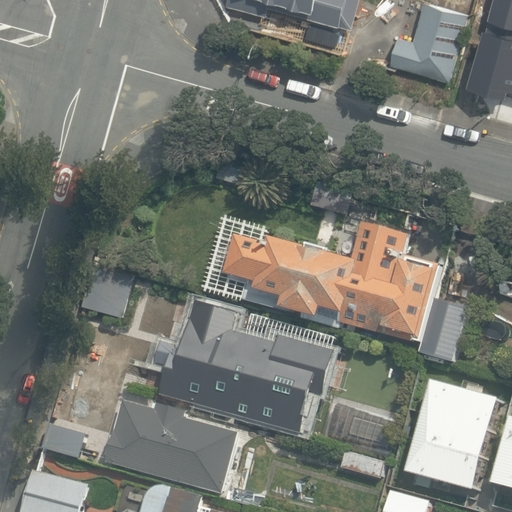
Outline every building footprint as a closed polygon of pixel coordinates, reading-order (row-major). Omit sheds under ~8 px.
[(232,0),(231,5),(268,15),(270,6),(356,28),(362,0),(232,0)] [(394,62),(452,78),(471,11),(432,0),(425,0),(416,36),(402,33),(394,62)] [(511,0),(502,0),(499,14),(511,17),(511,0)] [(325,205),(349,211),(353,196),(328,190),(325,205)] [(445,263),(406,253),(414,225),(367,213),(355,257),(331,250),(332,246),(310,240),(309,244),(275,235),(273,243),(242,234),(232,273),(235,273),(233,280),(249,284),(246,297),(304,312),(303,318),(338,327),(339,323),(352,326),(352,323),(417,340),(418,338),(424,340),(445,263)] [(87,309),(128,320),(140,277),(99,265),(87,309)] [(162,393),(304,431),(315,390),(325,392),(338,347),(279,331),(277,339),(235,327),(240,309),(197,297),(185,343),(176,341),(162,393)] [(460,364),(472,322),(437,313),(426,354),(460,364)] [(434,379),(407,473),(478,492),(504,399),(434,379)] [(109,461),(225,492),(242,430),(187,416),(189,409),(159,402),(158,408),(125,399),(109,461)] [(48,450),(83,459),(90,435),(55,425),(48,450)] [(511,426),(497,481),(511,485),(511,426)] [(238,488),(265,496),(276,456),(244,448),(238,473),(242,474),(238,488)] [(343,465),(384,475),(388,459),(347,449),(343,465)] [(28,511),(86,511),(94,486),(39,472),(28,511)] [(225,511),(205,507),(207,497),(171,486),(164,486),(157,489),(154,491),(150,498),(146,511),(139,511),(134,510),(131,511),(225,511)] [(430,511),(433,501),(394,491),(388,511),(430,511)]
